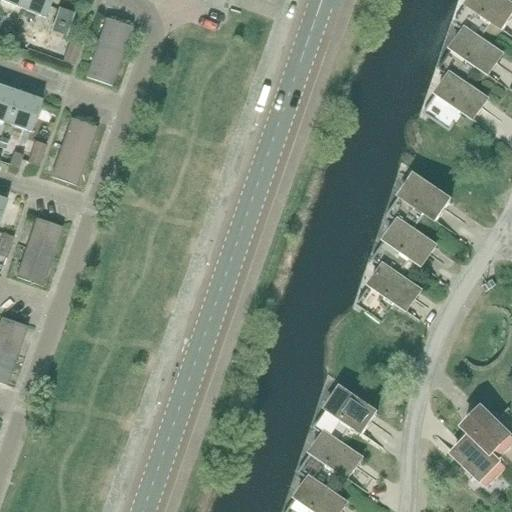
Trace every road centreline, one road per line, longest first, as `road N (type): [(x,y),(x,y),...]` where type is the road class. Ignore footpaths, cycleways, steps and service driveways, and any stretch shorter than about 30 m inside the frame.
road 1 (tertiary): [(144,511),(321,0)]
road 2 (residential): [(502,242),(447,323),(422,407),(413,511)]
road 3 (residential): [(128,118),(0,72)]
road 4 (residential): [(128,118),(157,39),(156,24),(131,0)]
